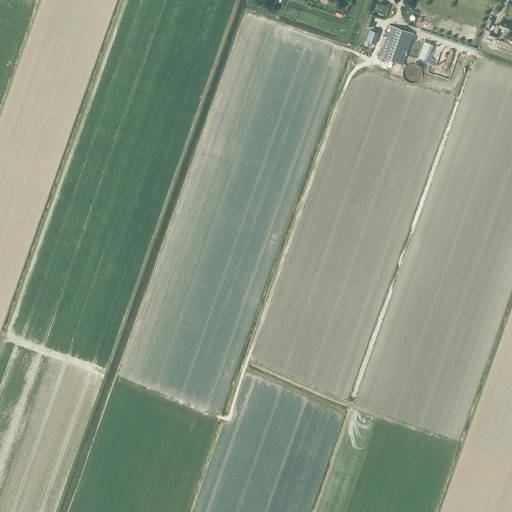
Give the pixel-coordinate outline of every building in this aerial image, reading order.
[(412,9),(414,4),(406,1),(405,7),(412,9)] [(494,31),(499,33),(501,30),(508,32),(511,24),(501,20),(499,26),(496,24),(494,31)] [(378,56),(403,65),(414,33),(389,25),(378,56)] [(372,43),(375,44),(379,33),(370,30),(366,41),(368,42),(372,43)] [(488,38),(495,40),(497,33),(490,31),(488,38)] [(421,72),(421,70),(420,68),(419,67),(418,65),(417,64),(416,63),(414,63),(412,62),(410,63),(409,63),(407,64),(405,65),(404,67),(403,68),(403,70),(403,72),(403,73),(403,75),(404,76),(405,78),(406,79),(408,80),(410,81),(411,81),(413,81),(415,80),(417,79),(418,78),(419,77),(420,75),(421,74),(421,72)]
